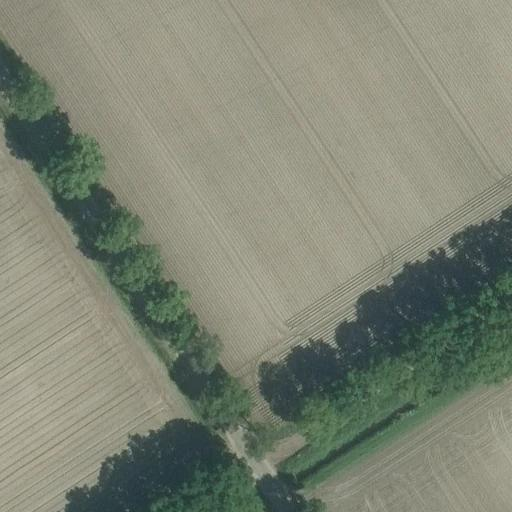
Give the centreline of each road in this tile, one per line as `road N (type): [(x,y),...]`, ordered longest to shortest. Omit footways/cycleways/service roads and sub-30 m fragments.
road 1 (unclassified): [(289,511),(0,70)]
road 2 (track): [(191,511),(511,302)]
